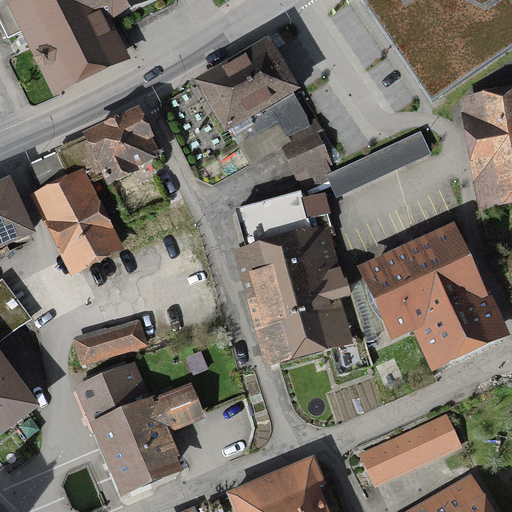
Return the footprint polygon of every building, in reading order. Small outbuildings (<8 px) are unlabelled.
[(0,0),(0,20),(9,40),(29,30),(48,21),(37,0),(0,0)] [(37,0),(48,21),(29,30),(41,55),(40,55),(39,56),(39,57),(38,58),(38,59),(37,60),(37,61),(37,63),(38,64),(38,65),(39,66),(40,67),(40,68),(42,68),(43,69),(44,69),(45,69),(47,69),(48,69),(59,90),(121,59),(102,20),(143,0),(37,0)] [(511,0),(359,0),(432,108),(511,54),(511,0)] [(201,82),(239,146),(269,128),(265,122),(277,115),(298,103),(295,97),(294,96),(268,51),(265,45),(201,82)] [(307,119),(298,103),(277,115),(293,144),(287,146),(286,145),(285,146),(293,162),(322,149),(324,154),(336,149),(319,121),(310,126),(307,119)] [(111,181),(112,183),(133,172),(131,168),(162,153),(156,140),(150,143),(138,117),(123,124),(123,123),(110,129),(110,131),(59,155),(59,157),(73,188),(79,185),(81,189),(105,178),(107,183),(111,181)] [(421,135),(330,177),(331,180),(329,180),(329,179),(328,180),(337,200),(431,158),(421,135)] [(329,179),(329,180),(331,180),(330,177),(325,165),(327,164),(328,165),(329,165),(324,154),(322,149),(293,162),(300,178),(302,178),(308,191),(309,190),(308,189),(328,180),(329,179)] [(111,248),(81,189),(79,185),(73,188),(59,157),(31,169),(78,265),(111,248)] [(9,188),(0,192),(0,249),(31,236),(9,188)] [(325,197),(303,203),(301,196),(238,213),(277,354),(337,337),(323,287),(336,283),(340,300),(351,297),(347,285),(345,285),(331,236),(335,235),(325,197)] [(504,331),(505,330),(486,291),(480,294),(455,239),(456,239),(455,235),(455,234),(455,233),(454,233),(453,233),(453,234),(452,234),(450,236),(451,237),(368,276),(395,335),(414,326),(432,364),(504,331)] [(3,284),(0,286),(0,342),(30,321),(3,284)] [(146,345),(140,324),(77,343),(83,364),(146,345)] [(0,434),(33,409),(0,364),(0,434)] [(170,462),(178,458),(167,430),(199,417),(189,394),(148,411),(131,368),(82,388),(100,431),(102,430),(127,490),(174,470),(170,462)] [(443,422),(364,458),(376,484),(454,448),(443,422)] [(231,498),(232,499),(237,511),(323,511),(315,490),(325,486),(315,463),(231,498)] [(482,511),(465,481),(436,498),(443,510),(439,511),(482,511)]
